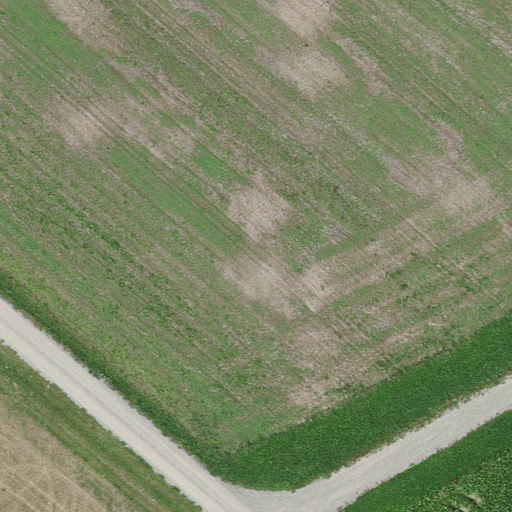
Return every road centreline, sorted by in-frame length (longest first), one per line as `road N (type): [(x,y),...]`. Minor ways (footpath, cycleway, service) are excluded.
road 1 (track): [(511,395),(341,490),(222,503)]
road 2 (track): [(232,511),(0,317)]
